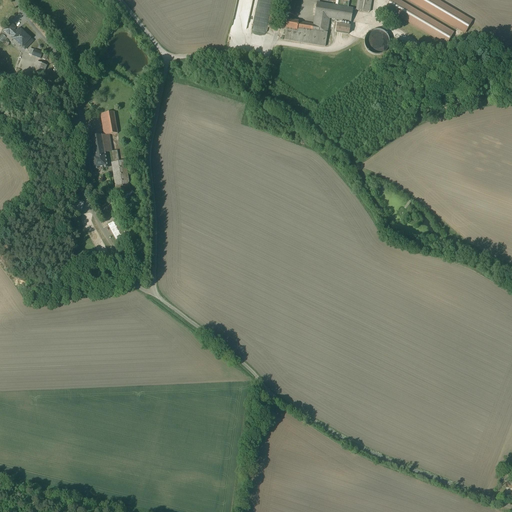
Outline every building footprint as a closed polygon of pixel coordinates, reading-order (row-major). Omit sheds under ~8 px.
[(296,0),(286,0),(285,15),(293,16),(296,0)] [(349,0),(338,0),(339,0),(340,0),(339,7),(346,9),(347,2),(349,2),(349,0)] [(365,0),(358,0),(357,10),(364,12),(365,0)] [(453,34),(395,0),(390,0),(385,9),(446,45),(453,34)] [(472,22),(434,0),(407,0),(465,33),(472,22)] [(339,7),(317,4),(315,16),(314,25),(312,33),(327,36),(330,19),(351,22),(353,10),(346,9),(339,7)] [(314,25),(298,22),(287,20),(286,29),(297,31),(312,33),(314,25)] [(9,36),(10,35),(11,36),(16,30),(15,30),(16,28),(10,22),(3,31),(9,36)] [(348,27),(334,24),(332,32),(346,35),(348,27)] [(33,41),(18,28),(16,30),(11,36),(10,37),(25,51),(33,41)] [(312,33),(297,31),(286,29),(284,40),(325,47),(327,36),(312,33)] [(394,45),(395,41),(394,38),(392,34),(389,32),(385,32),(381,32),(378,35),(376,38),(375,42),(376,45),(378,49),(382,51),(385,51),(389,51),(392,48),(394,45)] [(411,49),(402,44),(399,50),(408,54),(411,49)] [(42,53),(34,50),(34,51),(29,50),(28,54),(40,59),(42,53)] [(16,59),(5,55),(2,64),(12,68),(16,59)] [(26,62),(16,59),(12,68),(23,72),(26,62)] [(37,62),(32,76),(41,79),(46,66),(37,62)] [(117,151),(112,152),(109,135),(117,134),(114,112),(104,114),(107,135),(90,138),(93,155),(107,153),(110,152),(112,163),(119,162),(117,151)] [(107,153),(93,155),(93,156),(91,156),(94,170),(99,169),(99,171),(103,170),(103,168),(108,168),(106,156),(107,155),(107,153)] [(119,162),(112,163),(117,192),(130,190),(125,161),(119,162)] [(84,203),(67,199),(65,210),(81,213),(84,203)] [(107,201),(105,201),(102,202),(101,203),(99,206),(99,208),(100,210),(101,212),(104,213),(106,214),(109,214),(111,212),(113,210),(113,207),(113,205),(112,203),(109,201),(107,201)] [(120,219),(108,226),(116,240),(128,234),(120,219)]
